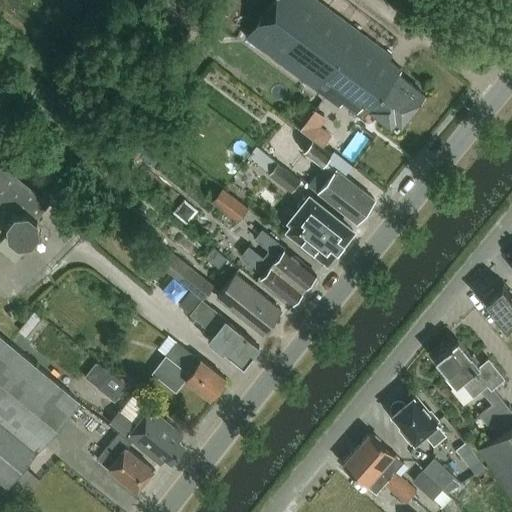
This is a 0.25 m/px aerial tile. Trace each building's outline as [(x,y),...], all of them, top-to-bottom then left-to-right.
[(397,128),(424,93),(398,73),(402,68),(389,58),(392,54),(319,0),(272,0),(246,35),(340,105),(344,100),(357,111),(361,106),(368,111),(371,107),(397,128)] [(300,116),(312,123),(324,103),(313,96),(300,116)] [(313,138),(303,150),(323,165),(332,153),(324,146),(313,138)] [(143,155),(154,165),(167,149),(156,139),(143,155)] [(51,201),(0,160),(0,217),(5,221),(4,222),(5,235),(0,240),(0,248),(15,260),(29,243),(32,244),(34,242),(32,240),(38,232),(40,234),(43,231),(40,229),(40,216),(51,201)] [(270,174),(293,192),(301,180),(278,163),(270,174)] [(333,173),(319,190),(357,220),(375,197),(342,172),(337,167),(333,173)] [(214,200),(239,220),(249,207),(224,187),(214,200)] [(353,228),(313,197),(310,194),(291,219),(295,222),(290,229),(329,260),(353,228)] [(191,197),(181,210),(194,220),(204,207),(191,197)] [(263,228),(255,237),(270,249),(266,255),(304,286),(308,281),(311,281),(314,277),(314,274),(315,272),(304,263),(303,260),(263,228)] [(250,244),(243,253),(264,271),(260,276),(271,285),(274,285),(292,300),(295,297),(298,298),(301,293),(300,290),(304,286),(266,255),(265,256),(250,244)] [(207,256),(220,266),(228,257),(215,247),(207,256)] [(163,265),(204,298),(215,285),(174,252),(163,265)] [(261,332),(280,309),(236,272),(216,296),(261,332)] [(511,290),(503,279),(481,297),(483,300),(482,300),(484,303),(485,302),(495,314),(493,315),(503,328),(511,320),(511,290)] [(247,361),(260,345),(190,288),(178,303),(208,327),(206,328),(213,334),(209,339),(223,350),(226,347),(231,352),(230,353),(242,362),(247,361)] [(0,477),(9,485),(79,401),(0,334),(0,477)] [(511,409),(492,386),(504,376),(488,357),(481,362),(473,352),(471,354),(456,335),(433,354),(446,371),(447,376),(454,384),(451,387),(463,402),(480,388),(492,403),(479,413),(498,435),(479,448),(511,496),(511,409)] [(210,397),(227,376),(202,357),(201,358),(178,339),(153,370),(177,389),(186,377),(210,397)] [(98,386),(110,370),(97,360),(85,375),(98,386)] [(110,370),(98,386),(116,400),(128,384),(110,370)] [(434,443),(446,433),(436,420),(439,417),(431,408),(428,410),(414,394),(405,401),(402,399),(400,398),(398,398),(396,398),(393,401),(391,403),(390,406),(391,408),(393,411),(392,412),(403,425),(400,427),(411,441),(424,431),(434,443)] [(119,413),(111,422),(162,463),(166,457),(171,462),(185,444),(179,440),(184,434),(153,409),(137,428),(119,413)] [(98,458),(134,487),(137,489),(154,468),(127,446),(132,441),(119,431),(98,458)] [(404,460),(394,452),(370,431),(357,447),(381,468),(390,476),(404,460)] [(456,449),(476,473),(486,467),(466,441),(456,449)] [(390,476),(381,468),(357,447),(343,463),(367,483),(377,491),(385,482),(390,476)] [(436,457),(425,469),(445,487),(456,474),(436,457)] [(11,488),(23,499),(40,479),(27,468),(11,488)] [(445,487),(425,469),(415,480),(435,498),(445,487)] [(396,491),(406,479),(396,470),(390,476),(385,482),(396,491)] [(417,488),(406,479),(396,491),(407,500),(417,488)]
